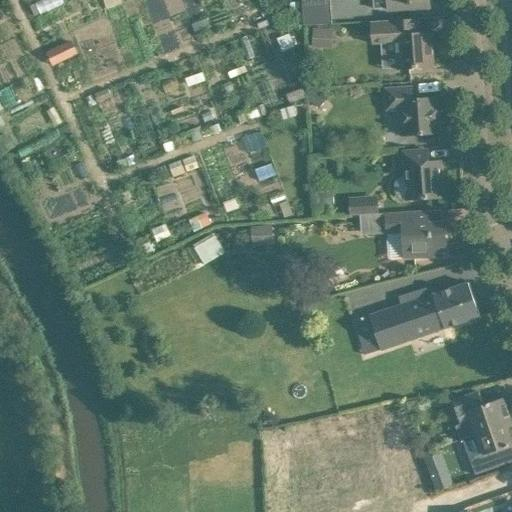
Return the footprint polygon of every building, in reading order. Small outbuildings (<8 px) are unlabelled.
[(330,0),(302,0),(304,24),(332,22),(330,0)] [(387,0),(388,9),(430,6),(429,0),(387,0)] [(373,43),(391,42),(396,41),(398,69),(434,67),(431,31),(419,32),(419,18),(372,21),(373,43)] [(312,47),(333,48),(334,30),(314,28),(312,47)] [(72,39),(52,49),(58,62),(78,53),(72,39)] [(398,107),(400,135),(438,133),(436,97),(412,98),(412,86),(385,88),(387,108),(398,107)] [(313,89),(307,98),(320,108),(326,99),(313,89)] [(403,198),(407,199),(443,197),(440,161),(428,162),(427,150),(404,151),(405,176),(401,176),(398,179),(395,183),(394,188),(396,192),(399,196),(403,198)] [(133,155),(127,158),(130,165),(136,163),(133,155)] [(334,190),(317,191),(318,204),(335,203),(334,190)] [(376,195),(349,197),(350,215),(361,214),(378,213),(376,195)] [(378,213),(361,214),(362,234),(376,233),(376,223),(386,222),(386,234),(388,234),(402,233),(404,259),(415,258),(435,257),(435,252),(446,251),(444,221),(442,221),(430,222),(420,222),(419,210),(399,212),(385,212),(378,213)] [(251,229),(244,230),(245,241),(252,241),(253,245),(274,244),(272,225),(251,227),(251,229)] [(214,233),(202,240),(213,259),(225,252),(214,233)] [(147,239),(135,244),(141,256),(153,250),(147,239)] [(468,282),(371,316),(383,350),(480,316),(468,282)] [(461,439),(463,438),(511,421),(503,397),(483,404),(479,391),(452,400),(460,423),(456,425),(461,439)] [(416,397),(406,401),(411,415),(421,412),(416,397)] [(511,420),(511,421),(463,438),(469,455),(475,474),(500,465),(495,450),(511,444),(511,420)] [(454,485),(447,464),(443,453),(445,453),(443,447),(441,448),(423,454),(428,470),(435,491),(454,485)] [(499,511),(499,493),(480,494),(480,511),(499,511)]
